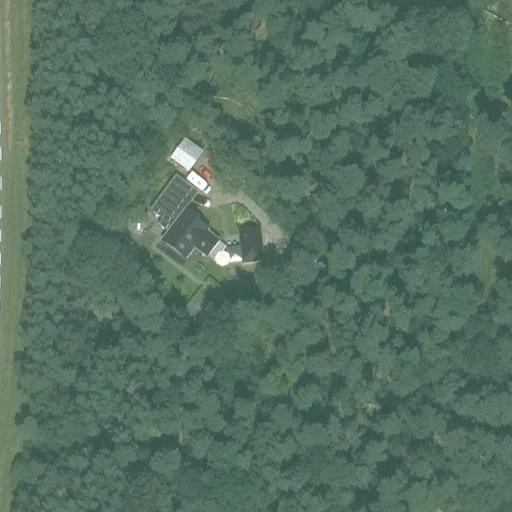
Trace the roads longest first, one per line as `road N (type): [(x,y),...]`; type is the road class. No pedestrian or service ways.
road 1 (track): [(192,511),(180,371),(282,244),(248,205)]
road 2 (track): [(511,38),(481,312)]
road 3 (track): [(235,511),(396,389)]
road 4 (track): [(511,289),(396,389)]
